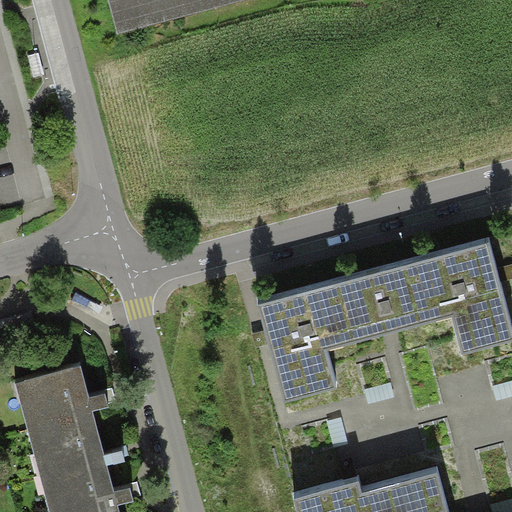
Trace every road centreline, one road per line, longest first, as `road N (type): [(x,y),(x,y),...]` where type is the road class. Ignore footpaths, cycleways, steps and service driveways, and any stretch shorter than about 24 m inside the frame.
road 1 (residential): [(131,278),(511,178)]
road 2 (residential): [(131,278),(189,511)]
road 3 (residential): [(51,0),(115,228)]
